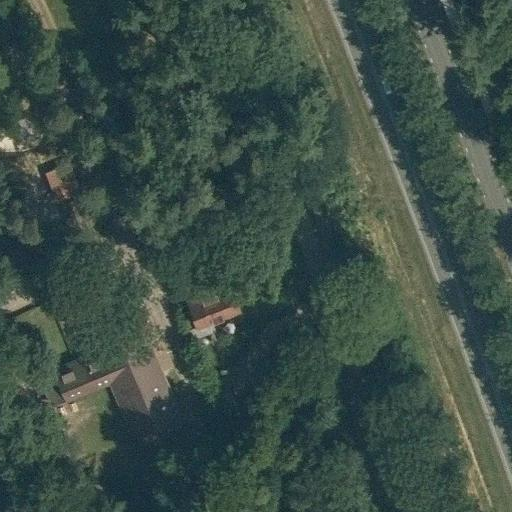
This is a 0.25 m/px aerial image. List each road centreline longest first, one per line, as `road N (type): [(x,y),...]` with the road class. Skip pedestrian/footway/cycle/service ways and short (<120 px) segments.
road 1 (trunk): [(511,433),(341,0)]
road 2 (unclassified): [(399,511),(285,193),(261,191),(175,227)]
road 3 (tertiary): [(511,245),(416,0)]
